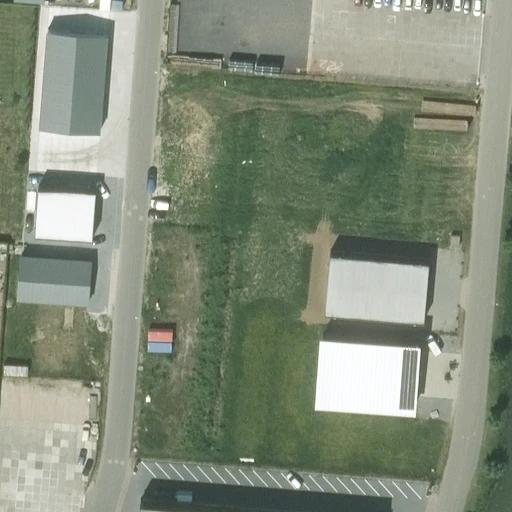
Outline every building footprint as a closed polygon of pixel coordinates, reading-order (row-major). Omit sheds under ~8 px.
[(47,29),(40,127),(100,131),(107,34),(47,29)] [(31,177),(28,235),(77,240),(81,180),(31,177)] [(330,251),(325,311),(423,320),(429,260),(330,251)] [(21,254),(18,298),(88,303),(91,259),(21,254)] [(318,334),(313,402),(413,410),(418,342),(318,334)] [(286,511),(140,500),(138,511),(286,511)]
